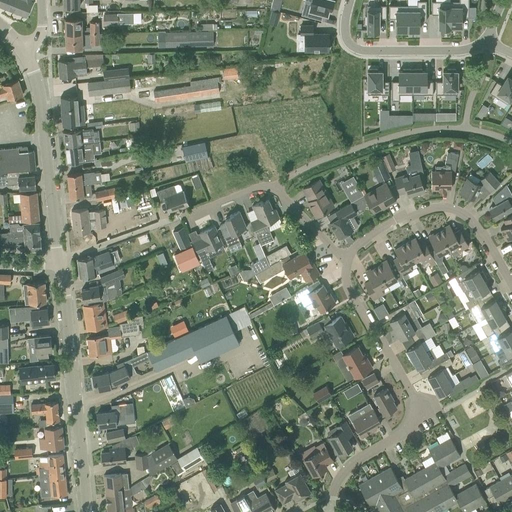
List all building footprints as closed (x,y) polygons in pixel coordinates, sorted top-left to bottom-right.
[(0,0),(0,5),(27,17),(33,2),(32,0),(0,0)] [(333,0),(311,0),(311,3),(305,1),(301,14),(322,20),(323,13),(327,14),(329,9),(331,9),(333,0)] [(426,21),(426,0),(417,0),(417,5),(408,5),(408,31),(419,31),(419,21),(426,21)] [(475,6),(469,6),(468,0),(459,0),(459,1),(450,1),(450,27),(462,27),(462,17),(469,17),(475,17),(475,6)] [(450,27),(450,1),(432,1),(432,14),(439,14),(439,27),(450,27)] [(272,2),(271,9),(278,11),(280,5),(272,2)] [(379,31),(379,18),(386,18),(386,5),(367,5),(367,16),(365,16),(365,23),(367,23),(367,31),(379,31)] [(408,31),(408,5),(389,5),(389,18),(396,18),(396,31),(408,31)] [(270,17),(278,19),(280,13),(272,11),(270,17)] [(118,25),(118,13),(103,14),(104,25),(118,25)] [(83,30),(82,18),(65,19),(66,34),(99,33),(103,33),(102,22),(99,22),(91,22),(91,27),(87,27),(87,30),(83,30)] [(329,50),(329,33),(313,33),(313,25),(301,25),(301,34),(305,34),(305,50),(329,50)] [(166,32),(166,46),(213,46),(213,32),(209,32),(166,32)] [(99,44),(99,33),(66,34),(66,48),(83,48),(83,47),(91,47),(91,44),(99,44)] [(87,75),(85,58),(58,61),(60,77),(76,75),(76,76),(87,75)] [(103,70),(104,80),(129,77),(128,67),(103,70)] [(224,69),(225,79),(239,77),(238,67),(224,69)] [(389,81),(382,81),(382,71),(377,71),(377,69),(369,69),(369,71),(368,71),(368,94),(389,94),(389,81)] [(412,94),(412,69),(403,69),(403,71),(399,71),(399,81),(392,81),(392,100),(399,100),(399,94),(412,94)] [(426,81),(426,71),(422,71),(422,69),(412,69),(412,94),(433,94),(433,81),(426,81)] [(457,94),(457,71),(455,71),(455,69),(447,69),(447,71),(443,71),(443,81),(436,81),(436,94),(457,94)] [(507,103),(511,96),(511,77),(511,79),(508,76),(502,85),(497,81),(490,93),(507,103)] [(129,77),(104,80),(88,82),(89,96),(131,91),(129,77)] [(0,97),(7,95),(8,99),(23,94),(18,79),(3,84),(3,85),(0,86),(0,97)] [(186,86),(188,98),(219,93),(218,82),(191,85),(186,86)] [(155,103),(179,99),(177,87),(154,90),(155,103)] [(76,95),(61,97),(63,126),(85,123),(84,111),(83,103),(77,104),(76,95)] [(480,110),(477,115),(482,118),(485,113),(480,110)] [(389,127),(389,120),(380,119),(380,130),(389,127)] [(89,136),(94,136),(93,128),(63,131),(64,146),(92,142),(92,141),(89,141),(89,136)] [(131,138),(133,150),(143,148),(141,137),(131,138)] [(208,157),(205,141),(182,146),(186,162),(208,157)] [(93,142),(92,142),(64,146),(66,163),(95,160),(93,142)] [(423,155),(428,150),(423,146),(419,151),(423,155)] [(7,171),(36,169),(34,151),(29,151),(29,150),(27,151),(27,147),(22,147),(0,148),(0,175),(6,175),(7,175),(7,171)] [(439,189),(439,190),(445,190),(445,189),(451,188),(451,172),(455,172),(458,153),(447,151),(444,166),(443,166),(443,171),(431,171),(431,189),(439,189)] [(389,152),(382,155),(388,171),(395,168),(389,152)] [(382,160),(375,163),(381,176),(388,172),(382,160)] [(477,183),(467,178),(460,192),(474,199),(481,184),(483,183),(490,191),(500,182),(489,171),(477,183)] [(68,174),(69,186),(81,185),(90,184),(93,184),(101,181),(101,172),(94,172),(68,174)] [(412,195),(424,191),(419,173),(411,176),(410,173),(395,178),(400,194),(410,191),(412,195)] [(36,187),(35,175),(6,177),(6,175),(0,175),(0,184),(12,184),(13,188),(36,187)] [(319,180),(303,189),(310,201),(308,202),(316,216),(332,207),(325,195),(327,194),(319,180)] [(366,195),(365,194),(364,195),(374,212),(386,205),(386,207),(396,201),(386,183),(376,188),(378,191),(366,197),(365,195),(366,195)] [(70,198),(91,196),(91,189),(90,184),(81,185),(69,186),(70,198)] [(173,185),(174,185),(174,184),(157,190),(161,202),(165,201),(169,212),(189,205),(184,190),(176,193),(173,185)] [(492,198),(496,204),(489,208),(495,219),(511,209),(511,194),(507,185),(492,198)] [(117,197),(114,187),(95,192),(97,201),(117,197)] [(36,192),(21,193),(23,220),(39,218),(36,192)] [(120,207),(134,204),(132,195),(118,199),(120,207)] [(252,205),(258,218),(250,221),(261,245),(273,239),(267,223),(279,218),(276,209),(273,210),(269,200),(263,202),(262,201),(252,205)] [(353,230),(353,229),(359,225),(353,215),(357,213),(351,203),(336,211),(339,217),(330,222),(338,238),(353,230)] [(72,210),(74,233),(89,232),(89,228),(95,227),(93,210),(88,211),(87,208),(72,210)] [(225,219),(226,223),(219,226),(228,246),(240,241),(237,235),(240,234),(239,231),(246,228),(239,211),(227,216),(227,218),(225,219)] [(511,215),(503,220),(506,225),(501,229),(507,240),(511,236),(511,215)] [(8,232),(8,233),(9,238),(40,235),(39,222),(23,223),(24,225),(17,225),(17,223),(19,223),(10,223),(10,224),(11,224),(12,231),(8,232)] [(199,255),(223,244),(214,226),(200,233),(202,238),(193,242),(199,255)] [(450,226),(440,232),(449,249),(454,257),(460,253),(459,251),(468,245),(460,230),(454,233),(450,226)] [(188,238),(183,227),(173,232),(178,243),(188,238)] [(439,255),(449,249),(440,232),(429,238),(439,255)] [(8,233),(0,233),(0,246),(10,246),(10,244),(25,243),(25,250),(41,248),(40,235),(9,238),(8,233)] [(416,238),(405,243),(415,261),(420,257),(424,263),(428,260),(431,266),(437,263),(427,246),(422,249),(416,238)] [(415,261),(405,243),(395,249),(401,261),(396,264),(402,275),(412,270),(409,264),(415,261)] [(182,270),(199,262),(192,246),(174,254),(182,270)] [(118,249),(112,250),(114,262),(120,261),(118,249)] [(96,270),(114,264),(109,251),(94,256),(77,258),(80,277),(97,275),(96,270)] [(304,252),(283,264),(290,276),(300,270),(306,281),(319,274),(313,263),(311,263),(304,252)] [(272,255),(267,255),(265,256),(268,261),(270,265),(276,262),(278,261),(274,253),(272,255)] [(209,258),(202,261),(207,272),(214,269),(209,258)] [(442,260),(437,263),(443,274),(448,271),(442,260)] [(255,274),(270,265),(268,261),(259,267),(258,265),(252,268),(255,274)] [(387,261),(377,267),(386,284),(397,278),(387,261)] [(260,282),(281,270),(276,262),(270,265),(255,274),(260,282)] [(386,284),(377,267),(366,273),(371,280),(365,284),(373,299),(384,293),(381,287),(386,284)] [(122,268),(99,277),(103,286),(126,276),(122,268)] [(458,294),(464,291),(484,280),(487,278),(482,270),(480,272),(478,270),(469,275),(466,270),(449,280),(457,294),(458,294)] [(429,277),(434,286),(442,281),(437,272),(429,277)] [(9,282),(9,274),(0,273),(0,284),(3,285),(3,282),(9,282)] [(185,279),(171,285),(175,296),(189,291),(185,279)] [(469,307),(482,300),(488,297),(485,291),(489,289),(484,280),(464,291),(469,299),(466,301),(469,307)] [(44,282),(24,284),(26,304),(46,302),(44,282)] [(297,291),(301,298),(300,298),(304,306),(312,302),(314,305),(316,304),(321,311),(336,303),(330,293),(328,294),(323,284),(311,291),(308,286),(297,291)] [(118,296),(117,288),(108,289),(108,292),(100,294),(98,285),(90,286),(90,288),(82,289),(83,301),(84,301),(85,305),(101,302),(118,296)] [(418,288),(413,291),(416,297),(421,295),(418,288)] [(271,297),(273,302),(275,304),(290,296),(286,289),(271,297)] [(429,302),(435,298),(431,291),(425,295),(429,302)] [(22,303),(22,294),(11,295),(12,304),(22,303)] [(482,300),(469,307),(468,308),(477,322),(485,317),(500,309),(495,299),(485,305),(482,300)] [(101,302),(85,305),(83,305),(87,329),(105,327),(101,302)] [(390,320),(395,330),(416,317),(408,303),(396,309),(399,314),(390,320)] [(49,322),(47,309),(39,309),(39,305),(33,306),(33,305),(9,307),(9,308),(15,307),(16,318),(32,316),(33,326),(41,325),(41,323),(49,322)] [(384,316),(378,306),(373,309),(379,319),(384,316)] [(488,322),(481,326),(487,336),(499,329),(496,324),(506,319),(500,309),(485,317),(488,322)] [(114,315),(117,323),(126,320),(123,312),(114,315)] [(119,323),(120,327),(121,337),(140,334),(139,324),(143,323),(142,315),(131,317),(132,319),(127,319),(127,322),(119,323)] [(240,343),(226,315),(148,350),(148,351),(157,370),(196,352),(200,361),(240,343)] [(312,337),(320,332),(330,348),(336,344),(337,345),(352,336),(341,316),(325,325),(322,327),(318,321),(307,327),(312,337)] [(429,322),(421,326),(416,317),(395,330),(400,339),(410,334),(413,339),(433,328),(429,322)] [(295,322),(286,324),(289,334),(298,332),(295,322)] [(90,355),(112,352),(111,338),(121,337),(120,327),(108,328),(109,335),(88,337),(90,355)] [(436,345),(431,337),(436,334),(433,328),(413,339),(416,344),(406,349),(412,359),(436,345)] [(490,342),(495,351),(511,341),(511,329),(502,334),(499,329),(487,336),(490,342)] [(50,335),(35,336),(35,337),(28,338),(28,345),(36,344),(37,358),(48,357),(47,350),(52,350),(50,335)] [(0,348),(8,348),(8,336),(0,336),(0,348)] [(511,341),(495,351),(500,360),(498,362),(501,367),(511,360),(511,341)] [(427,363),(430,368),(434,366),(450,357),(449,357),(447,353),(446,352),(444,353),(439,344),(436,345),(412,359),(417,369),(427,363)] [(147,345),(137,347),(138,355),(148,351),(148,350),(147,345)] [(465,365),(479,359),(473,345),(459,351),(465,365)] [(347,380),(355,376),(355,377),(372,368),(367,360),(366,361),(358,346),(344,354),(341,349),(332,354),(347,380)] [(447,378),(442,369),(453,363),(450,357),(434,366),(430,368),(433,373),(427,376),(433,386),(447,378)] [(118,369),(111,372),(93,375),(95,389),(111,386),(111,384),(130,376),(129,374),(135,372),(129,359),(116,365),(118,369)] [(54,364),(19,367),(21,383),(47,380),(47,378),(55,377),(54,364)] [(481,378),(488,374),(484,367),(477,371),(481,378)] [(367,388),(379,381),(374,373),(363,379),(367,388)] [(451,395),(473,383),(469,375),(459,381),(455,374),(447,378),(433,386),(438,396),(448,390),(451,395)] [(0,394),(11,394),(10,384),(0,384),(0,394)] [(313,393),(319,403),(332,395),(326,385),(313,393)] [(380,406),(378,407),(383,415),(397,408),(393,400),(394,400),(387,388),(374,395),(380,406)] [(13,394),(11,394),(0,394),(0,410),(14,409),(13,394)] [(59,420),(57,401),(46,402),(46,403),(32,404),(33,413),(47,412),(48,421),(59,420)] [(126,419),(124,403),(111,404),(111,411),(97,413),(99,426),(116,424),(115,420),(126,419)] [(354,421),(362,436),(375,429),(374,427),(381,423),(369,403),(348,415),(352,422),(354,421)] [(302,421),(309,416),(305,411),(298,415),(302,421)] [(335,454),(337,453),(338,455),(352,447),(347,438),(353,434),(346,421),(328,432),(330,437),(328,437),(334,447),(332,447),(335,454)] [(62,426),(46,428),(47,438),(40,439),(41,448),(64,446),(62,426)] [(123,437),(121,428),(106,432),(108,441),(123,437)] [(126,461),(125,449),(134,448),(130,436),(112,444),(113,448),(110,448),(110,451),(102,452),(103,463),(126,461)] [(404,477),(398,480),(391,467),(359,485),(371,507),(376,504),(380,511),(438,511),(458,501),(463,511),(467,511),(486,501),(476,483),(455,495),(450,487),(471,475),(465,463),(444,475),(440,467),(461,456),(450,438),(429,450),(435,461),(405,479),(404,477)] [(37,443),(22,444),(23,456),(38,455),(37,443)] [(160,469),(176,459),(177,458),(168,443),(151,453),(157,462),(160,469)] [(315,445),(300,453),(313,475),(327,467),(326,464),(333,460),(323,443),(316,447),(315,445)] [(177,458),(176,459),(182,469),(203,457),(197,446),(177,458)] [(151,453),(149,455),(148,453),(135,454),(136,468),(149,467),(157,462),(151,453)] [(65,470),(63,454),(39,456),(40,462),(38,462),(39,467),(39,468),(50,467),(51,472),(65,470)] [(502,462),(509,459),(506,454),(499,457),(502,462)] [(67,494),(65,470),(51,472),(50,467),(39,468),(41,496),(67,494)] [(129,488),(127,472),(104,475),(106,494),(115,493),(114,486),(122,485),(123,489),(129,488)] [(287,483),(275,490),(283,503),(294,497),(296,499),(311,491),(300,472),(285,481),(287,483)] [(511,473),(500,480),(510,498),(511,496),(511,473)] [(130,487),(131,495),(133,495),(142,490),(147,486),(144,482),(151,478),(149,475),(131,486),(131,487),(130,487)] [(266,483),(262,476),(253,481),(257,488),(266,483)] [(510,498),(500,480),(484,489),(489,497),(494,494),(499,504),(506,500),(507,501),(507,500),(510,498)] [(131,495),(130,487),(129,488),(123,489),(122,485),(114,486),(115,493),(106,494),(108,510),(123,509),(122,496),(131,495)] [(258,497),(253,489),(230,502),(235,511),(273,511),(275,511),(265,493),(258,497)] [(144,501),(147,508),(160,501),(156,494),(144,501)] [(224,511),(220,503),(211,508),(212,511),(224,511)]
